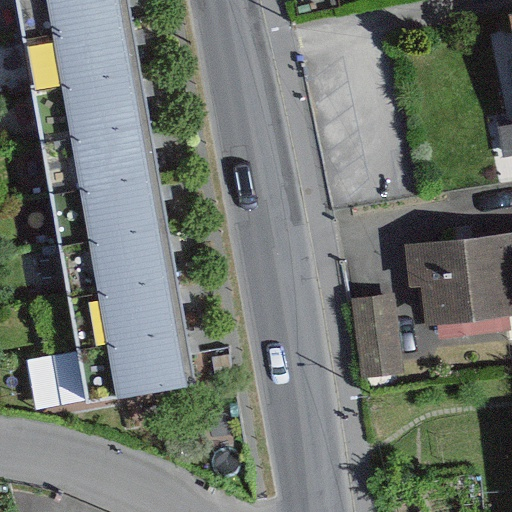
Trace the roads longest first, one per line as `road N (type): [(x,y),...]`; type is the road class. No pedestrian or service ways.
road 1 (unclassified): [(317,511),(226,0)]
road 2 (residential): [(0,449),(124,476),(204,511)]
